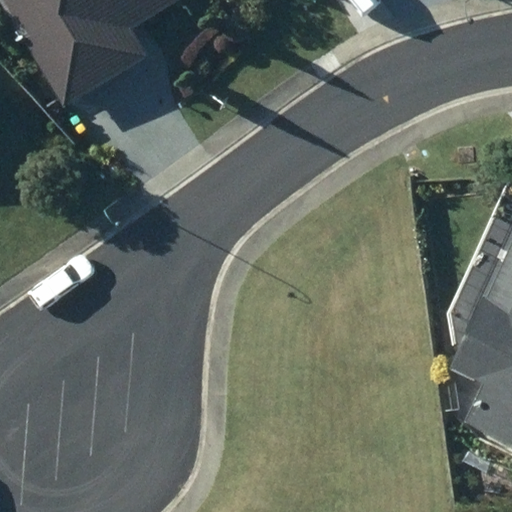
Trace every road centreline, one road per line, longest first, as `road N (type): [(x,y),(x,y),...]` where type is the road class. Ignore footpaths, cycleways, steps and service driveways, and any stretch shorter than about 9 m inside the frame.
road 1 (residential): [(511,52),(357,102),(195,223)]
road 2 (residential): [(195,223),(173,382),(154,447),(103,511)]
road 3 (residential): [(0,356),(195,223)]
